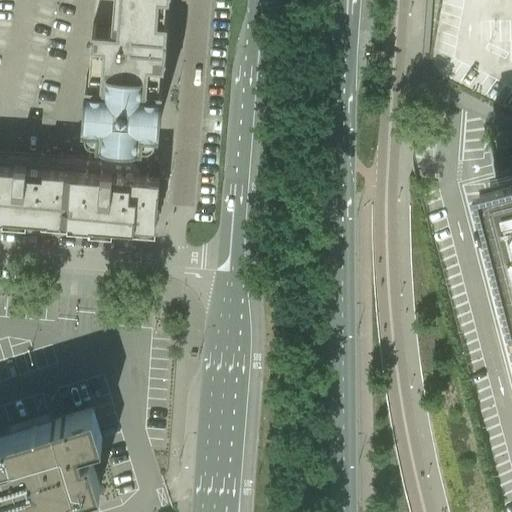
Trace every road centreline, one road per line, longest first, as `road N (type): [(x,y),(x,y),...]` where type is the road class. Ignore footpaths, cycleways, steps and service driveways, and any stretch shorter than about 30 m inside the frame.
road 1 (secondary): [(343,511),(341,151)]
road 2 (secondary): [(254,0),(234,272)]
road 3 (residential): [(195,0),(174,267)]
road 4 (secondary): [(234,272),(213,511)]
road 5 (unclassified): [(0,253),(174,267)]
road 6 (secondary): [(341,151),(346,0)]
